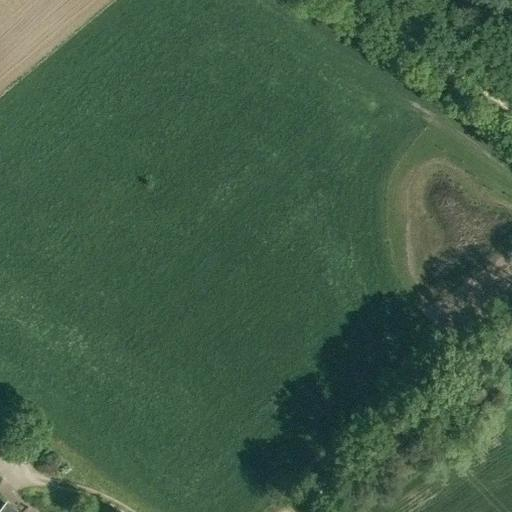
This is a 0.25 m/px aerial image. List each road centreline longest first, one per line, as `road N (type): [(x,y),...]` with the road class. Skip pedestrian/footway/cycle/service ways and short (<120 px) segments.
road 1 (track): [(291,511),(511,337)]
road 2 (track): [(511,95),(370,0)]
